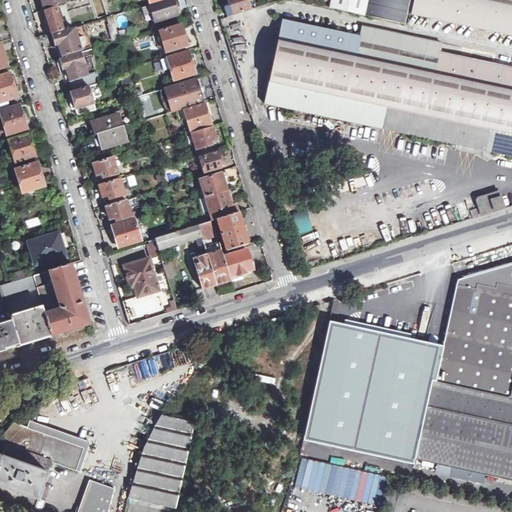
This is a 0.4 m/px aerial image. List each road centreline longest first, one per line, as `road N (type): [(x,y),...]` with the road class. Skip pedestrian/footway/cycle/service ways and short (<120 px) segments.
road 1 (residential): [(118,346),(13,0)]
road 2 (residential): [(287,294),(199,0)]
road 3 (unclassified): [(287,294),(511,225)]
road 4 (unclassified): [(118,346),(287,294)]
road 5 (unclassified): [(0,382),(118,346)]
